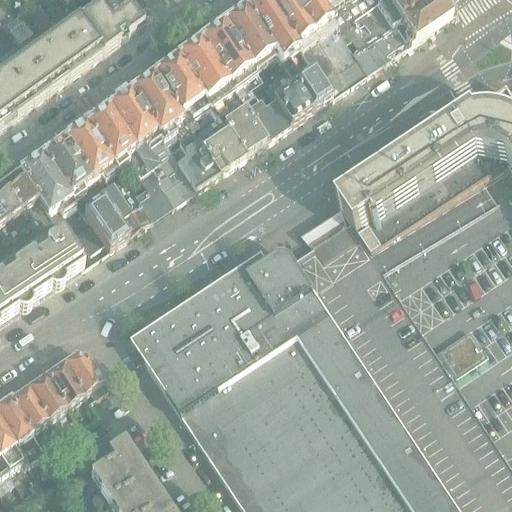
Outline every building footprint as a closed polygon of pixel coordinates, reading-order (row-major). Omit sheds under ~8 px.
[(143,32),(120,0),(61,0),(68,9),(80,0),(88,0),(94,9),(88,13),(91,17),(79,26),(103,61),(143,32)] [(317,48),(299,20),(286,0),(268,0),(265,2),(300,56),(302,59),(314,77),(332,106),(348,95),(317,48)] [(352,60),(345,51),(338,41),(312,0),(286,0),(299,20),(317,48),(348,95),(366,83),(352,60)] [(360,25),(343,0),(312,0),(338,41),(346,35),(360,25)] [(390,35),(401,28),(438,3),(436,0),(395,0),(392,2),(389,4),(388,4),(380,10),(366,21),(360,25),(346,35),(338,41),(345,51),(365,38),(365,39),(375,33),(380,42),(390,35)] [(380,10),(373,0),(343,0),(360,25),(366,21),(380,10)] [(373,0),(380,10),(388,4),(385,0),(390,0),(392,2),(395,0),(373,0)] [(300,56),(265,2),(247,15),(277,65),(285,78),(292,90),(293,89),(294,91),(303,85),(289,64),(300,56)] [(448,27),(450,20),(438,3),(401,28),(415,50),(448,27)] [(277,65),(247,15),(224,32),(255,81),(277,65)] [(0,135),(68,86),(103,61),(79,26),(0,82),(0,135)] [(415,50),(401,28),(390,35),(380,42),(371,48),(386,69),(415,50)] [(255,81),(224,32),(200,49),(238,108),(250,99),(262,91),(255,81)] [(386,69),(371,48),(352,60),(366,83),(386,69)] [(238,108),(200,49),(177,66),(214,125),(217,123),(238,108)] [(214,125),(177,66),(154,82),(191,140),(218,184),(245,165),(222,131),(217,123),(214,125)] [(314,77),(303,85),(294,91),(313,119),(332,106),(314,77)] [(313,119),(294,91),(293,89),(292,90),(285,78),(263,94),(274,111),(273,111),(289,135),(313,119)] [(191,140),(154,82),(131,99),(165,152),(178,144),(180,147),(191,140)] [(177,171),(165,152),(131,99),(108,116),(172,215),(195,199),(177,171)] [(289,135),(273,111),(264,117),(261,112),(259,110),(258,110),(250,99),(238,108),(245,116),(267,151),(289,135)] [(491,511),(341,286),(480,194),(511,171),(511,106),(508,100),(339,212),(351,230),(248,285),(243,276),(133,349),(239,511),(491,511)] [(172,215),(108,116),(86,132),(114,172),(125,164),(145,196),(134,203),(138,209),(140,213),(151,229),(172,215)] [(267,151),(245,116),(222,131),(245,165),(267,151)] [(114,172),(86,132),(65,147),(92,188),(114,172)] [(218,184),(191,140),(180,147),(178,150),(187,164),(177,171),(195,199),(218,184)] [(92,188),(65,147),(44,163),(70,204),(92,188)] [(81,222),(69,205),(70,204),(44,163),(20,180),(38,209),(64,248),(88,232),(81,222)] [(38,209),(20,180),(2,193),(22,220),(38,209)] [(151,229),(140,213),(138,209),(134,203),(124,186),(100,202),(104,207),(128,245),(151,229)] [(22,220),(2,193),(0,194),(0,221),(7,231),(22,220)] [(128,245),(104,207),(81,222),(88,232),(88,231),(106,260),(128,245)] [(0,331),(11,324),(82,276),(64,248),(38,209),(22,220),(7,231),(0,236),(0,331)] [(471,338),(440,359),(456,384),(487,363),(471,338)] [(107,398),(98,385),(85,365),(75,363),(63,371),(84,404),(88,410),(95,407),(107,398)] [(84,404),(63,371),(46,383),(67,416),(84,404)] [(67,416),(46,383),(28,395),(49,428),(67,416)] [(49,428),(28,395),(10,408),(32,440),(49,428)] [(32,440),(10,408),(0,414),(0,429),(16,454),(33,443),(32,440)] [(24,468),(16,454),(0,429),(0,465),(9,480),(21,472),(23,475),(26,473),(24,468)] [(165,511),(123,448),(112,456),(106,460),(112,467),(89,483),(108,511),(165,511)] [(49,457),(44,449),(38,452),(43,460),(49,457)] [(0,486),(9,480),(0,465),(0,502),(4,500),(0,496),(0,486)]
